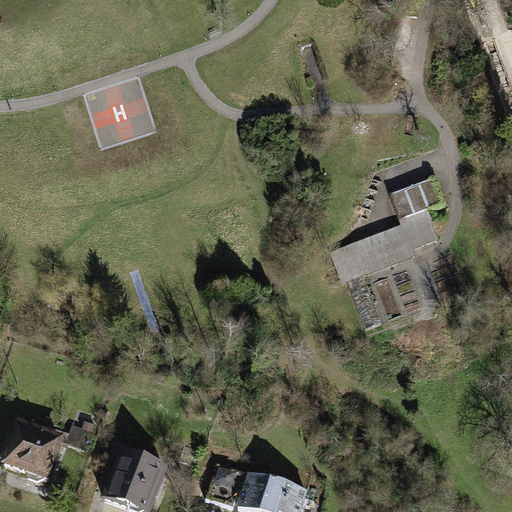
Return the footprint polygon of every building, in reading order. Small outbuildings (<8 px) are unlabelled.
[(438,206),(429,180),(386,196),(396,222),(422,212),(438,206)] [(406,244),(408,250),(433,240),(422,212),(396,222),(398,228),(404,244),(406,244)] [(404,244),(398,228),(327,255),(331,265),(373,249),(376,256),(359,262),(363,274),(411,257),(408,250),(406,244),(404,244)] [(373,249),(331,265),(338,284),(343,282),(359,276),(363,274),(359,262),(376,256),(373,249)] [(361,330),(378,324),(359,276),(343,282),(361,330)] [(56,442),(14,427),(0,467),(42,482),(56,442)] [(117,455),(100,502),(127,511),(144,511),(160,471),(117,455)] [(239,474),(212,466),(201,502),(228,510),(239,474)] [(245,476),(234,511),(296,511),(302,493),(245,476)]
